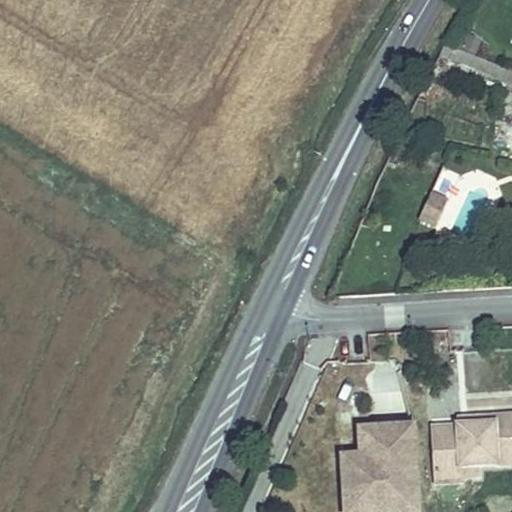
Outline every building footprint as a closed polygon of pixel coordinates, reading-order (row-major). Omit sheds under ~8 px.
[(431,182),(418,207),(434,215),(447,191),(431,182)] [(511,464),(511,416),(475,419),(476,426),(458,427),(433,429),(435,469),(460,467),(461,477),(479,476),(479,466),(511,464)] [(476,426),(475,419),(458,420),(458,427),(476,426)] [(417,500),(413,427),(373,429),(374,456),(381,456),(382,468),(366,469),(347,470),(349,511),(390,511),(389,501),(417,500)] [(374,456),(373,429),(364,429),(366,469),(382,468),(381,456),(374,456)] [(460,467),(435,469),(435,479),(461,477),(460,467)] [(417,511),(417,500),(389,501),(390,511),(417,511)]
